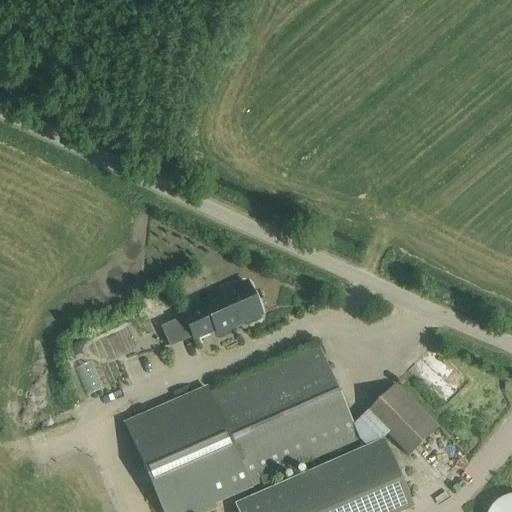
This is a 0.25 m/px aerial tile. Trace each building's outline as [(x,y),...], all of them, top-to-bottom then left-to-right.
[(261,316),(246,284),(203,303),(205,308),(183,317),(194,341),(215,331),(217,336),(261,316)] [(451,395),(473,373),(447,345),(424,367),(451,395)] [(265,493),(271,491),(270,488),(273,486),(270,479),(359,439),(353,426),(318,347),(209,396),(207,391),(125,427),(162,511),(204,511),(215,508),(214,504),(260,483),(265,493)] [(395,385),(366,413),(409,457),(438,429),(395,385)] [(475,415),(440,447),(458,467),(493,434),(475,415)] [(368,448),(271,491),(265,493),(235,507),(236,511),(402,511),(412,508),(383,442),(380,443),(368,448)] [(511,511),(511,495),(504,497),(495,502),(488,510),(486,511),(511,511)]
